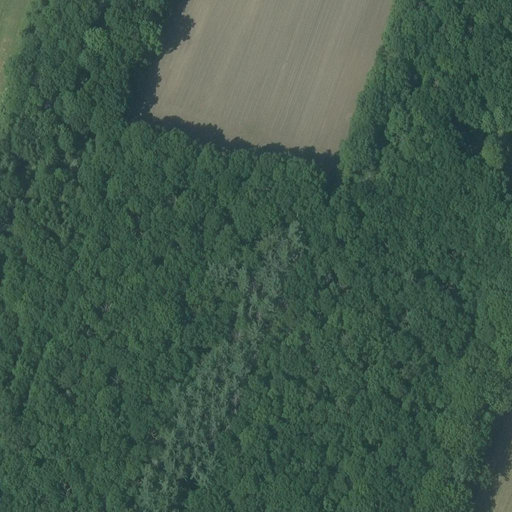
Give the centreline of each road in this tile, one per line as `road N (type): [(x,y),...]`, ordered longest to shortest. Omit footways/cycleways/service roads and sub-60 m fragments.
road 1 (track): [(511,246),(236,160),(110,511)]
road 2 (track): [(440,511),(511,322)]
